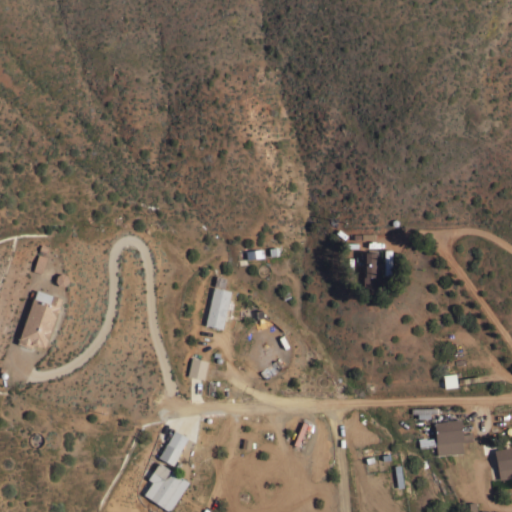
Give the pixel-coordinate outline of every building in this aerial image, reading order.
[(263,256),(246,258),(245,250),(262,248),(263,256)] [(380,249),(380,262),(383,262),(382,268),(379,268),(379,277),(380,277),(380,283),(374,283),(374,291),(362,290),(362,275),(364,275),(364,272),(363,272),(363,269),(364,269),(364,265),(361,265),(361,254),(364,254),(364,251),(367,251),(367,248),(380,249)] [(390,269),(383,269),(383,249),(391,249),(390,269)] [(37,254),(46,256),(41,272),(32,270),(37,254)] [(60,272),(65,273),(67,278),(67,282),(63,285),(58,284),(55,280),(56,275),(60,272)] [(221,328),(204,324),(213,286),(224,288),(224,286),(229,287),(229,289),(230,290),(221,328)] [(61,298),(43,346),(38,345),(38,346),(32,344),(30,347),(16,342),(33,297),(34,297),(37,289),(61,298)] [(207,361),(203,379),(187,376),(191,358),(207,361)] [(455,373),(456,385),(444,387),(442,374),(455,373)] [(436,407),(437,412),(429,412),(429,418),(417,418),(417,413),(410,413),(410,408),(436,407)] [(460,418),(462,433),(470,432),(471,440),(461,441),(462,452),(436,455),(435,443),(434,443),(434,445),(418,447),(417,437),(425,436),(425,438),(435,437),(433,421),(460,418)] [(172,465),(158,457),(166,442),(166,443),(174,429),(187,436),(179,450),(180,450),(172,465)] [(511,476),(498,479),(493,448),(510,446),(511,452),(511,451),(511,476)] [(161,506),(149,498),(163,478),(152,471),(158,461),(169,469),(169,468),(181,477),(161,506)] [(402,486),(396,487),(393,465),(399,464),(402,486)] [(476,511),(468,511),(468,502),(475,501),(476,511)]
